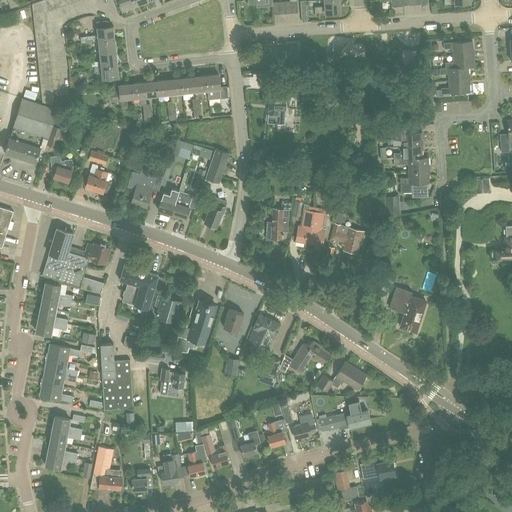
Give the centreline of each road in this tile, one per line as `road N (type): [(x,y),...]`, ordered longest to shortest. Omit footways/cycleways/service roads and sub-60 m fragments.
road 1 (residential): [(29,511),(21,464),(29,424),(18,405),(23,349),(13,334),(38,197)]
road 2 (residential): [(154,511),(291,460),(430,435)]
road 3 (primary): [(455,406),(332,321),(228,263)]
road 4 (residential): [(233,55),(135,67),(132,25),(198,0)]
road 5 (residential): [(228,263),(246,175),(233,55)]
road 6 (primary): [(228,263),(38,197)]
road 7 (residential): [(231,35),(362,25)]
road 8 (residential): [(493,94),(493,110),(442,115),(444,178)]
road 9 (residential): [(362,25),(490,14)]
